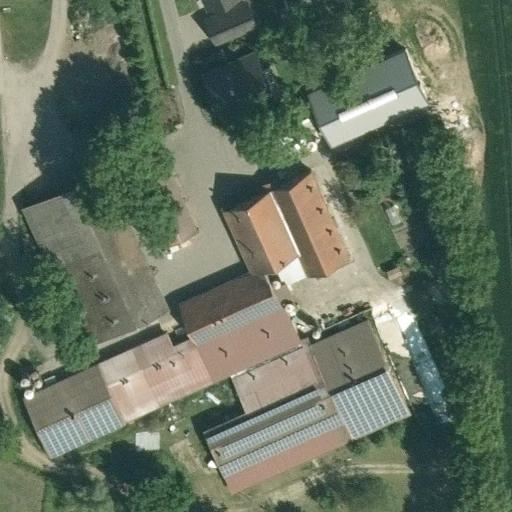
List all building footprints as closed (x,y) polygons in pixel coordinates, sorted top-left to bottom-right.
[(210,41),(256,27),(247,0),(243,0),(201,13),(210,41)] [(275,95),(256,52),(204,74),(223,117),(275,95)] [(368,66),(304,94),(320,129),(384,101),(368,66)] [(198,231),(160,146),(130,160),(167,245),(198,231)] [(310,169),(226,207),(254,270),(254,271),(266,265),(300,250),(310,273),(349,256),(310,169)] [(70,180),(20,203),(48,264),(98,240),(70,180)] [(137,234),(55,272),(88,343),(170,305),(137,234)] [(197,340),(184,346),(182,341),(172,345),(166,332),(132,347),(133,348),(99,363),(124,419),(214,378),(214,377),(299,339),(266,265),(254,271),(254,270),(180,302),(197,340)] [(303,346),(235,377),(251,412),(318,381),(303,346)]
